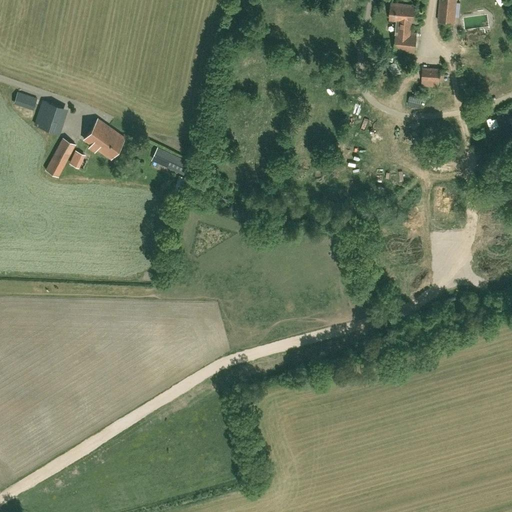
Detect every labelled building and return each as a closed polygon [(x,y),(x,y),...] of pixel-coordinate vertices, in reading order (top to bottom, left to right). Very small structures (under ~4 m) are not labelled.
[(440,0),(439,20),(454,22),(456,0),(440,0)] [(316,17),(320,3),(311,1),(308,15),(316,17)] [(397,19),(411,20),(413,20),(415,5),(392,3),(390,18),(397,19)] [(341,12),(329,8),(326,19),(338,23),(341,12)] [(480,22),(484,21),(484,26),(490,25),(489,14),(480,14),(480,22)] [(395,49),(415,51),(416,32),(410,32),(411,20),(397,19),(395,32),(396,32),(395,49)] [(472,45),(490,42),(488,27),(463,31),(466,48),(473,47),(472,45)] [(278,42),(289,45),(292,34),(281,31),(278,42)] [(298,48),(306,51),(308,42),(300,40),(298,48)] [(239,43),(232,44),(235,56),(241,54),(239,43)] [(488,69),(496,65),(493,58),(485,62),(488,69)] [(499,74),(493,77),(488,66),(481,68),(488,88),(502,82),(499,74)] [(439,81),(440,69),(423,68),(422,80),(439,81)] [(33,108),(36,97),(17,91),(13,101),(33,108)] [(53,130),(61,106),(43,100),(35,123),(53,130)] [(405,112),(405,122),(415,122),(415,112),(405,112)] [(84,138),(111,156),(124,137),(98,118),(84,138)] [(497,118),(490,121),(497,140),(504,137),(497,118)] [(402,131),(401,141),(411,143),(412,132),(402,131)] [(58,175),(75,144),(63,137),(46,169),(58,175)] [(184,174),(190,161),(159,146),(152,159),(184,174)] [(76,149),(71,163),(81,167),(87,153),(76,149)] [(444,153),(444,165),(463,164),(463,152),(444,153)] [(397,174),(407,185),(414,179),(403,168),(397,174)] [(253,172),(250,182),(260,185),(263,175),(253,172)] [(183,191),(188,178),(179,175),(175,189),(183,191)] [(452,189),(433,189),(433,221),(433,223),(452,223),(452,221),(452,189)] [(489,205),(488,189),(481,190),(481,206),(489,205)] [(418,210),(422,223),(428,221),(424,208),(418,210)] [(497,285),(506,283),(504,272),(509,271),(508,266),(494,268),(497,285)] [(397,282),(408,280),(406,274),(395,276),(397,282)]
